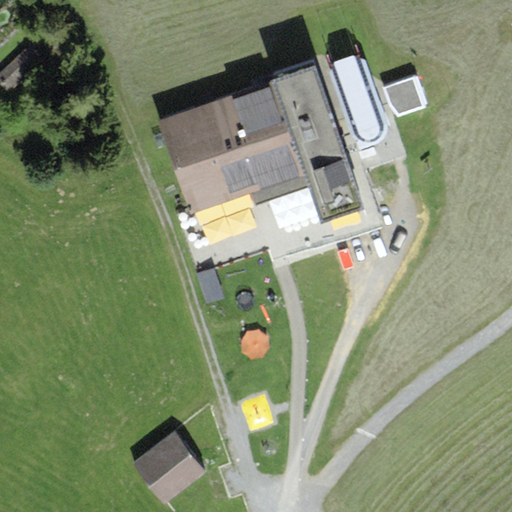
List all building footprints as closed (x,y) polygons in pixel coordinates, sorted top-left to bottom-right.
[(332,47),(357,130),(386,122),(360,39),(332,47)] [(34,46),(0,75),(0,86),(11,98),(50,64),(34,46)] [(420,68),(389,75),(395,105),(426,99),(420,68)] [(363,209),(315,69),(271,84),(304,176),(320,224),(363,209)] [(271,84),(162,122),(194,214),(304,176),(271,84)] [(181,431),(136,464),(166,504),(211,471),(181,431)]
